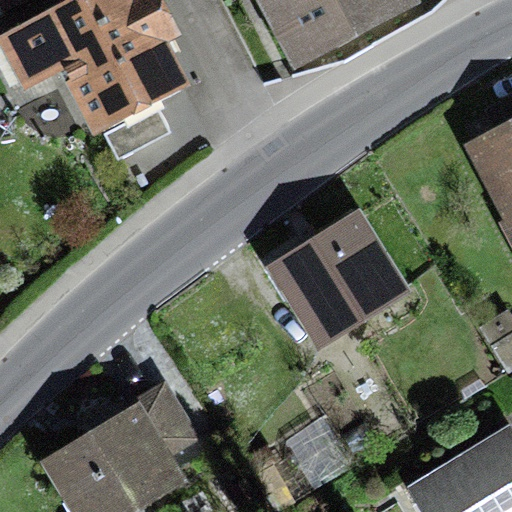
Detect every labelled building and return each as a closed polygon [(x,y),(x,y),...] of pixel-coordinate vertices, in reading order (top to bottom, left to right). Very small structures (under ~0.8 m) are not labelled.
[(118,0),(66,0),(0,38),(0,93),(4,101),(58,70),(89,124),(163,82),(145,50),(167,37),(146,0),(126,12),(118,0)] [(401,0),(236,0),(278,84),(411,18),(401,0)] [(157,109),(103,136),(116,161),(170,134),(157,109)] [(511,118),(448,150),(511,280),(511,118)] [(357,223),(255,277),(300,363),(403,310),(357,223)] [(127,410),(30,467),(56,511),(137,511),(175,490),(127,410)] [(511,511),(511,452),(502,437),(395,502),(400,511),(511,511)]
